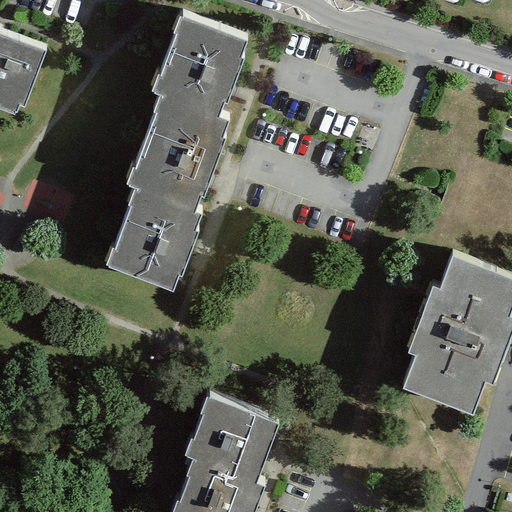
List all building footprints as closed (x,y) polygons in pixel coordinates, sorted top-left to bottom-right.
[(257,32),(189,6),(182,24),(189,27),(173,68),(169,66),(162,83),(168,85),(227,108),(234,91),(237,92),(255,48),(251,47),(257,32)] [(27,102),(49,43),(0,24),(0,99),(3,100),(1,104),(18,111),(22,100),(27,102)] [(199,189),(205,191),(227,134),(226,133),(234,111),(227,108),(168,85),(160,106),(165,108),(146,158),(141,156),(132,179),(138,181),(194,203),(199,189)] [(194,203),(138,181),(132,197),(137,198),(116,252),(110,250),(104,265),(166,289),(173,271),(175,272),(193,227),(190,226),(198,204),(194,203)] [(511,294),(511,273),(451,250),(439,281),(430,278),(405,342),(413,345),(400,378),(471,405),(484,373),(491,376),(511,322),(511,308),(507,306),(511,294)] [(269,422),(195,395),(190,409),(194,410),(184,439),(179,437),(173,454),(182,455),(247,481),(269,422)] [(245,511),(256,485),(247,481),(182,455),(175,474),(179,475),(169,501),(165,499),(160,511),(245,511)]
